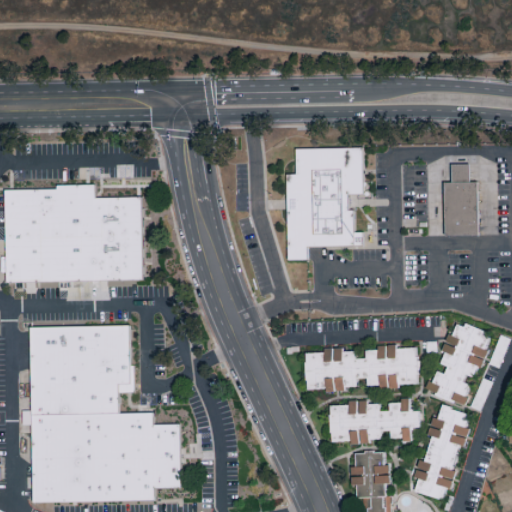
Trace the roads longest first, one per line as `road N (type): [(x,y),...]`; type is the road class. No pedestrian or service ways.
road 1 (tertiary): [(321,511),(237,329),(204,234),(183,109)]
road 2 (tertiary): [(183,109),(212,121),(511,118)]
road 3 (tertiary): [(0,112),(183,109)]
road 4 (tertiary): [(356,86),(211,93),(183,109)]
road 5 (tertiary): [(511,90),(356,86)]
